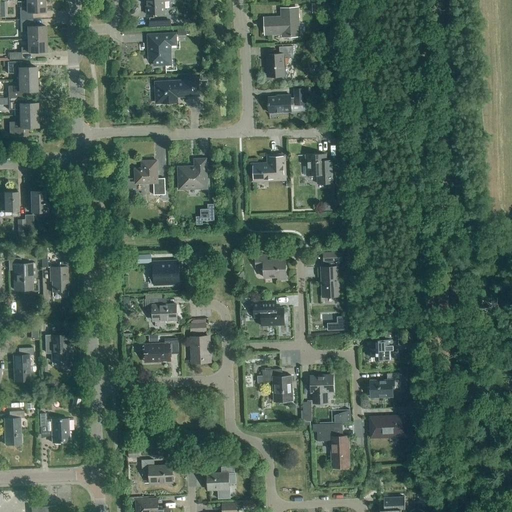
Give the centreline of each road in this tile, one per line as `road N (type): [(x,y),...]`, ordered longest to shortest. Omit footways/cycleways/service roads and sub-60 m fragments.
road 1 (residential): [(94,387),(81,162)]
road 2 (residential): [(78,133),(244,130)]
road 3 (residential): [(270,507),(268,457),(231,426),(228,381)]
road 4 (residential): [(358,440),(352,357),(301,350)]
road 5 (residential): [(94,387),(228,381)]
road 6 (residential): [(244,130),(237,0)]
